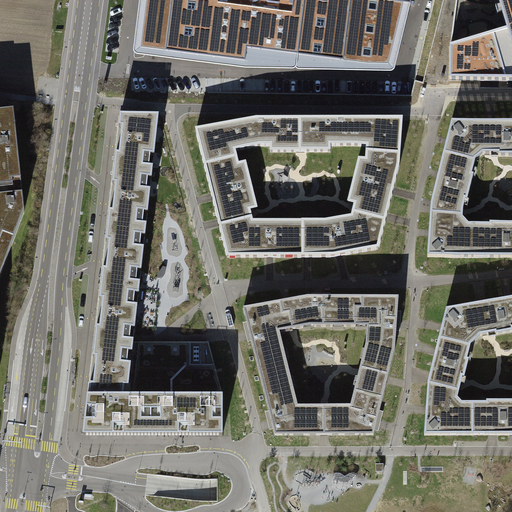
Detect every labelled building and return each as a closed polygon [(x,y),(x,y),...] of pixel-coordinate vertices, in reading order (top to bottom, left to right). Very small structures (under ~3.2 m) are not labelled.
[(395,68),(411,4),(376,0),(351,0),(344,62),(247,50),(246,63),(165,53),(171,0),(139,0),(133,51),(133,53),(134,55),(135,56),(137,57),(245,70),(293,71),(295,70),(296,69),(297,70),(298,71),(390,72),(392,72),(393,71),(394,70),(395,68)] [(411,0),(171,0),(165,53),(246,63),(247,50),(344,62),(351,0),(376,0),(411,4),(411,0)] [(511,0),(497,0),(507,32),(502,33),(450,48),(449,81),(494,82),(511,82),(511,0)] [(0,165),(19,164),(14,112),(0,113),(0,165)] [(114,170),(152,174),(159,117),(120,117),(114,170)] [(402,120),(309,121),(301,121),(294,120),(256,121),(196,131),(212,198),(219,224),(228,258),(269,258),(307,258),(334,257),(378,250),(386,219),(392,197),(399,168),(402,120)] [(511,122),(489,123),(451,123),(447,142),(439,175),(431,207),(429,233),(428,258),(511,257),(511,122)] [(19,164),(0,165),(0,215),(21,223),(24,212),(19,164)] [(108,227),(146,231),(152,174),(114,170),(108,227)] [(0,277),(21,223),(0,215),(0,277)] [(101,285),(139,289),(146,231),(108,227),(101,285)] [(96,330),(134,334),(139,289),(101,285),(96,330)] [(397,324),(399,297),(321,298),(305,298),(288,301),(243,308),(250,335),(272,423),(275,436),(325,436),(374,435),(377,423),(388,381),(395,349),(397,324)] [(511,297),(507,299),(481,303),(446,309),(442,327),(436,351),(429,378),(428,383),(426,410),(424,435),(500,435),(511,435),(511,297)] [(95,343),(133,346),(133,343),(134,338),(134,334),(96,330),(95,335),(95,343)] [(89,396),(127,400),(133,346),(95,343),(89,396)] [(127,400),(123,435),(222,436),(222,396),(209,343),(133,343),(133,346),(127,400)] [(127,400),(89,396),(87,395),(83,435),(123,435),(127,400)]
